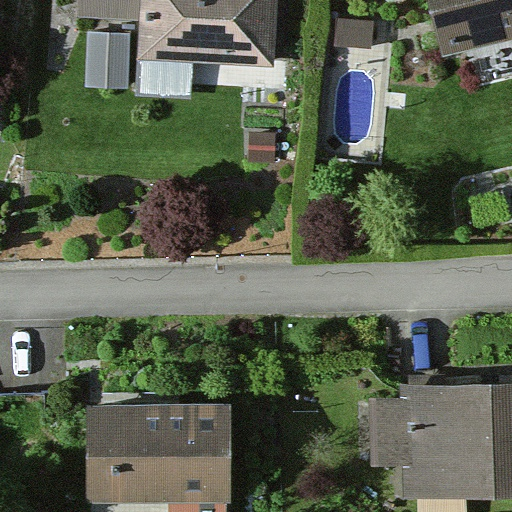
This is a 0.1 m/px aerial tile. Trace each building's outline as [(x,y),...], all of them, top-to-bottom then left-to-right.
[(123,0),(73,0),(71,22),(122,26),(123,0)] [(283,0),(140,0),(137,67),(280,75),(283,0)] [(511,0),(427,0),(443,61),(511,42),(511,0)] [(130,41),(86,37),(81,92),(125,96),(130,41)] [(511,392),(403,391),(403,407),(367,407),(367,465),(405,466),(405,500),(511,501),(511,392)] [(231,414),(90,406),(84,502),(226,510),(231,414)]
